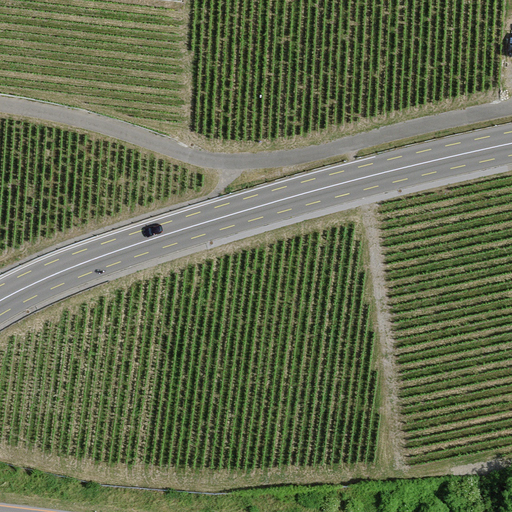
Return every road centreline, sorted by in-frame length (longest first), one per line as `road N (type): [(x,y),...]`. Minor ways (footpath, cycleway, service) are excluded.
road 1 (primary): [(511,145),(223,217),(0,300)]
road 2 (unclassified): [(0,103),(234,160),(286,157),(511,107)]
